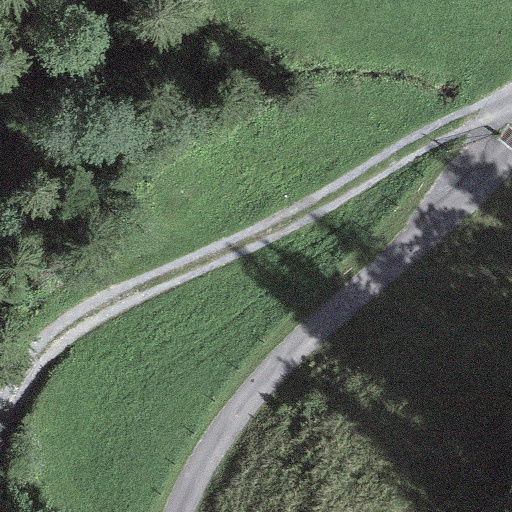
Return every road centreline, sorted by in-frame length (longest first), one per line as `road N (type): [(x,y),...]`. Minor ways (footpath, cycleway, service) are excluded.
road 1 (track): [(511,94),(118,296),(38,349),(19,369),(0,417)]
road 2 (track): [(184,511),(210,454),(271,369),(511,147)]
